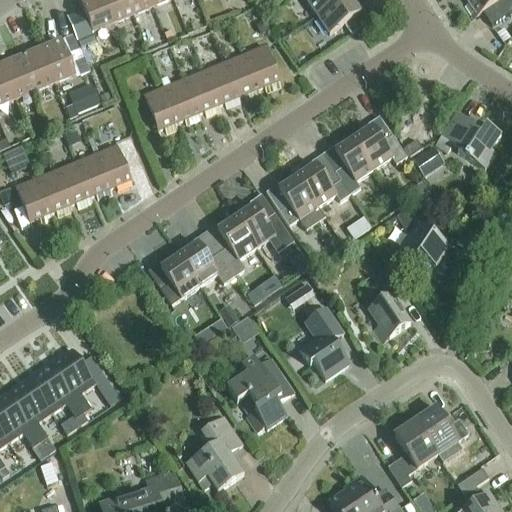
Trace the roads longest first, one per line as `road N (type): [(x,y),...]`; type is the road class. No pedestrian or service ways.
road 1 (residential): [(0,339),(73,291),(92,253),(421,28)]
road 2 (residential): [(511,453),(442,364),(403,381),(304,453),(260,511)]
